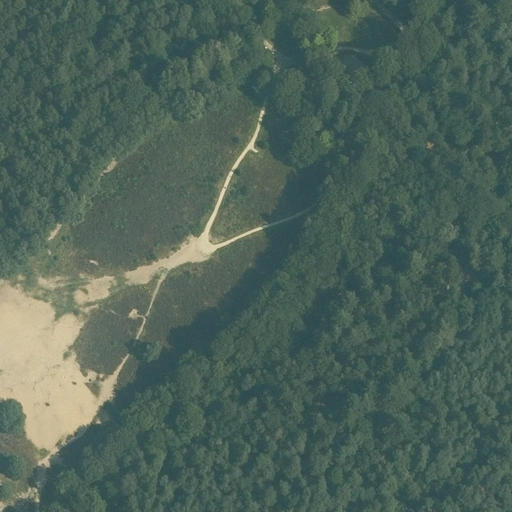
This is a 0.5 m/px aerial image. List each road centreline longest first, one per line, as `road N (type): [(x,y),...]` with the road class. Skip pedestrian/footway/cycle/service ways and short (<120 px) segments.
road 1 (unknown): [(448,0),(413,60),(381,152),(383,204),(230,398),(118,511)]
road 2 (track): [(65,511),(217,374),(304,270),(343,203),(399,68)]
road 3 (track): [(373,449),(511,259)]
road 4 (track): [(511,130),(392,64)]
